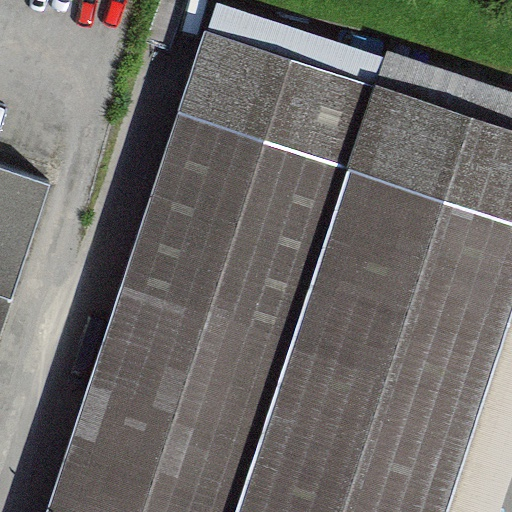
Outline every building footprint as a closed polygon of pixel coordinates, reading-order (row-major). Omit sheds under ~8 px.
[(236,0),(215,0),(208,20),(377,76),(379,71),(386,49),(236,0)] [(208,20),(45,511),(232,511),(377,76),(208,20)] [(386,49),(379,71),(511,114),(511,309),(444,511),(498,511),(511,471),(511,82),(389,42),(386,49)] [(377,76),(232,511),(444,511),(511,309),(511,114),(379,71),(377,76)] [(0,329),(51,177),(0,159),(0,329)]
